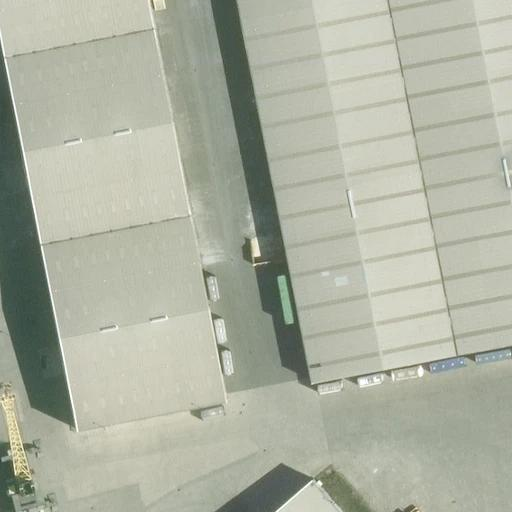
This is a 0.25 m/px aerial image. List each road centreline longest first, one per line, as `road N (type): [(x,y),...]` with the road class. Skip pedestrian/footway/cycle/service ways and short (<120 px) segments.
road 1 (unknown): [(281,439),(191,0)]
road 2 (unknown): [(281,439),(356,414),(511,437)]
road 3 (unknown): [(30,511),(0,339)]
road 4 (unknown): [(170,511),(281,439)]
